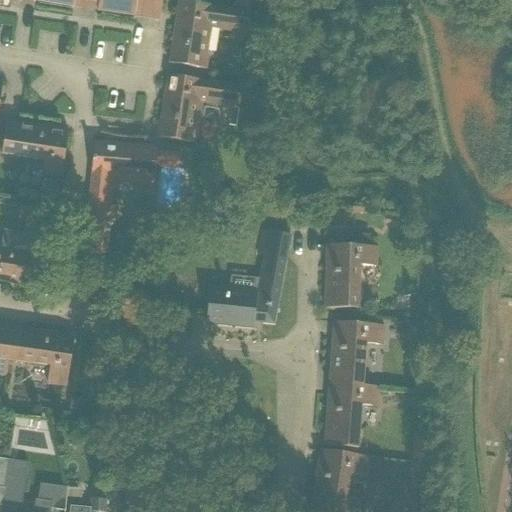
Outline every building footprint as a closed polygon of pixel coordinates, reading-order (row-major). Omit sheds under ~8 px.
[(73,3),(97,7),(98,7),(99,0),(36,0),(36,3),(72,8),(73,3)] [(99,0),(98,7),(97,7),(97,12),(133,18),(134,12),(159,16),(158,22),(159,22),(162,0),(99,0)] [(235,0),(234,9),(248,11),(249,0),(235,0)] [(178,2),(169,64),(188,67),(205,69),(207,55),(210,56),(214,53),(218,30),(231,32),(244,34),(248,12),(216,8),(198,5),(178,2)] [(167,76),(157,138),(193,144),(200,103),(234,108),(237,87),(167,76)] [(40,177),(60,180),(68,131),(6,122),(3,142),(1,155),(43,161),(40,177)] [(156,152),(157,148),(93,142),(87,222),(113,225),(115,206),(109,205),(111,181),(153,185),(155,166),(178,168),(179,154),(156,152)] [(0,282),(27,287),(33,255),(37,236),(5,231),(2,246),(0,246),(0,282)] [(205,324),(253,329),(253,320),(262,321),(262,323),(273,325),(289,236),(270,232),(262,232),(257,255),(264,256),(257,293),(209,287),(205,324)] [(354,236),(354,246),(369,246),(370,237),(354,236)] [(84,249),(84,253),(106,254),(107,245),(85,243),(84,249)] [(324,309),(344,309),(357,310),(358,267),(375,268),(376,248),(346,247),(326,246),(324,309)] [(333,323),(328,386),(360,388),(361,387),(364,346),(381,347),(383,328),(353,324),(333,323)] [(0,377),(4,378),(7,362),(6,362),(11,328),(0,325),(0,377)] [(410,325),(409,332),(412,337),(420,338),(421,327),(410,325)] [(6,362),(7,362),(48,368),(46,384),(66,387),(73,336),(11,328),(6,362)] [(360,388),(328,386),(324,447),(356,450),(359,407),(377,408),(379,388),(361,387),(360,388)] [(69,410),(80,412),(82,400),(71,398),(69,410)] [(414,447),(413,460),(427,461),(428,448),(414,447)] [(309,511),(343,511),(349,476),(365,479),(368,459),(342,454),(319,451),(309,511)] [(8,461),(1,507),(21,510),(27,464),(8,461)] [(64,511),(68,511),(80,511),(82,489),(66,488),(64,511)] [(104,501),(105,491),(91,490),(89,510),(89,511),(105,511),(106,501),(104,501)] [(50,511),(52,503),(34,500),(32,511),(50,511)]
